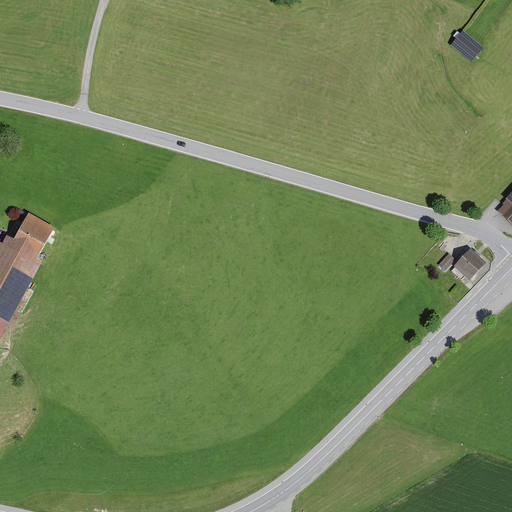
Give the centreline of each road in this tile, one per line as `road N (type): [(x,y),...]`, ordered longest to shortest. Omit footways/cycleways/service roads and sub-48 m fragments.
road 1 (tertiary): [(511,256),(479,230),(0,99)]
road 2 (primary): [(511,271),(320,461),(251,511)]
road 3 (track): [(79,117),(106,0)]
